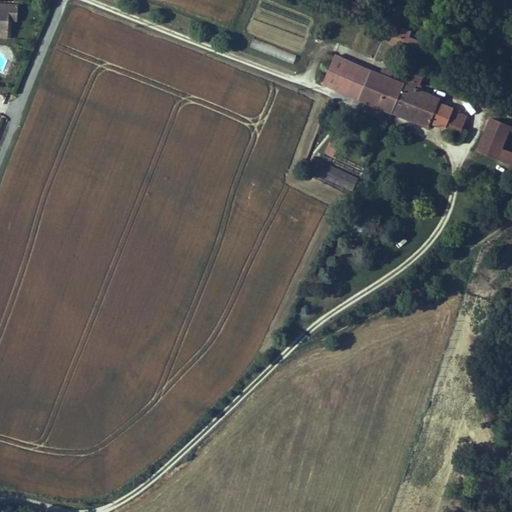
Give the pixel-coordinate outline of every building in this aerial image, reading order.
[(393,18),(387,34),(406,41),(412,26),(393,18)] [(319,79),(330,83),(388,107),(401,79),(385,73),(375,68),(366,65),(366,66),(341,56),(330,52),(319,79)] [(378,61),(375,68),(385,73),(389,65),(378,61)] [(437,94),(401,79),(388,107),(425,123),(437,94)] [(482,152),(497,118),(479,110),(464,144),(482,152)] [(456,114),(448,111),(445,120),(452,123),(456,114)] [(326,133),(322,140),(330,143),(333,136),(326,133)] [(307,148),(301,160),(346,181),(352,168),(307,148)]
